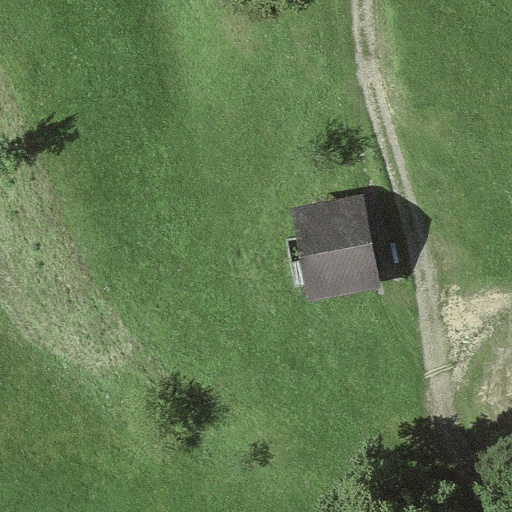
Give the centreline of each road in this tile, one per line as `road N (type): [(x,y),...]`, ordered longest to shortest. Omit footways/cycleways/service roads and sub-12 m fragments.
road 1 (track): [(430,348),(364,61),(362,0)]
road 2 (track): [(511,447),(450,430),(430,348)]
